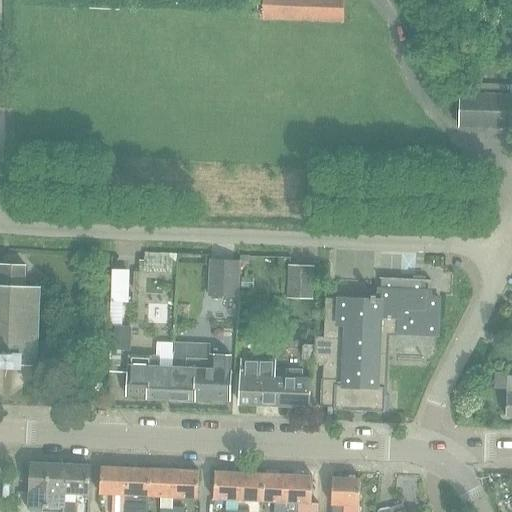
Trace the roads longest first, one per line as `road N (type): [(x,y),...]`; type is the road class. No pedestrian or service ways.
road 1 (residential): [(506,249),(0,226)]
road 2 (tertiary): [(0,429),(422,450)]
road 3 (unclassified): [(511,194),(502,175),(439,133),(417,101),(378,0)]
road 4 (residential): [(422,450),(506,249)]
